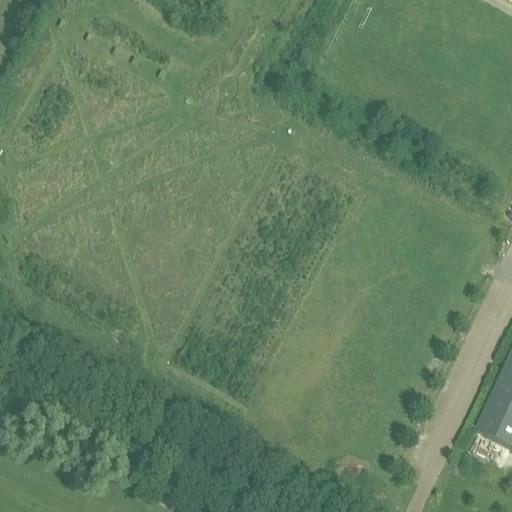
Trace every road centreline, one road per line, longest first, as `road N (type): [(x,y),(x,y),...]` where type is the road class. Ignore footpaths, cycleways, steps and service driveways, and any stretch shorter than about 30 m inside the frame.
road 1 (tertiary): [(257,511),(0,377)]
road 2 (unknown): [(410,511),(511,296)]
